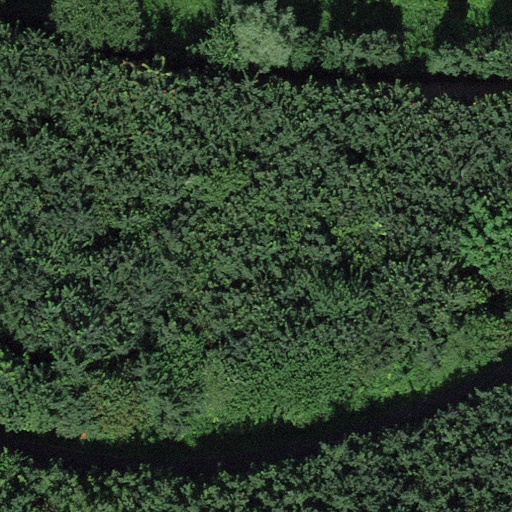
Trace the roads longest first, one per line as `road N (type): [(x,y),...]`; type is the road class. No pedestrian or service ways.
road 1 (track): [(511,378),(283,462),(127,475),(0,449)]
road 2 (track): [(0,28),(120,65),(376,99),(511,94)]
